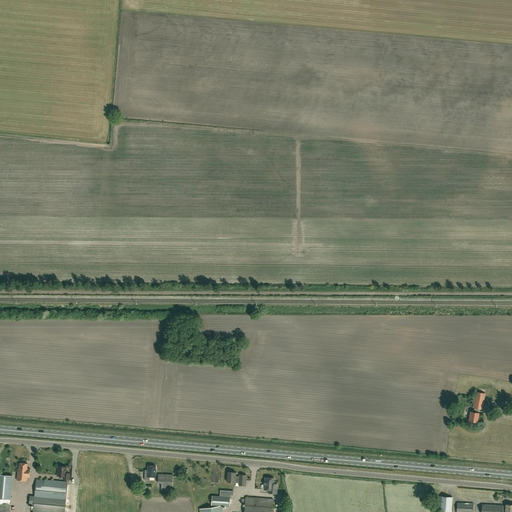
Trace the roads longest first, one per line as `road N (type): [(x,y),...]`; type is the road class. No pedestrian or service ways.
road 1 (unclassified): [(511,489),(0,440)]
road 2 (primary): [(511,475),(0,429)]
